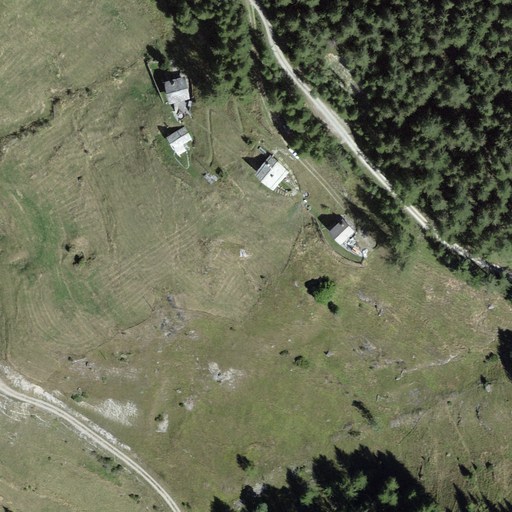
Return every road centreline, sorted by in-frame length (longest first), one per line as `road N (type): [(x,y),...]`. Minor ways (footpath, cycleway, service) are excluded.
road 1 (track): [(254,0),(282,65),(391,191),(444,241),(511,277)]
road 2 (track): [(251,0),(260,90),(277,130),(363,233)]
road 3 (track): [(0,384),(65,415),(137,469),(177,511)]
